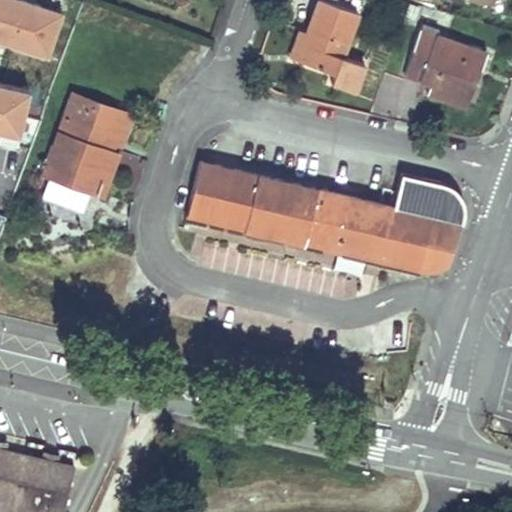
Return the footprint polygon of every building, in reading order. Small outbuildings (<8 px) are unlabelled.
[(0,0),(0,46),(48,61),(63,15),(16,0),(0,0)] [(357,11),(324,0),(317,0),(307,30),(297,59),(334,72),(331,81),(354,90),(364,63),(342,55),(357,11)] [(422,23),(420,30),(436,36),(438,28),(422,23)] [(291,57),(297,59),(307,30),(301,29),(291,57)] [(473,65),(480,68),(485,53),(436,36),(420,30),(404,75),(431,84),(428,94),(450,102),(453,92),(463,95),(473,65)] [(450,102),(467,107),(480,68),(473,65),(463,95),(453,92),(450,102)] [(41,175),(104,198),(122,147),(135,110),(71,88),(41,175)] [(25,100),(0,94),(0,142),(15,146),(25,100)] [(200,153),(187,205),(421,262),(444,257),(462,213),(463,201),(457,187),(449,179),(401,167),(392,197),(200,153)] [(338,256),(335,268),(360,274),(363,262),(338,256)] [(73,457),(0,440),(0,511),(37,511),(40,501),(62,506),(73,457)]
